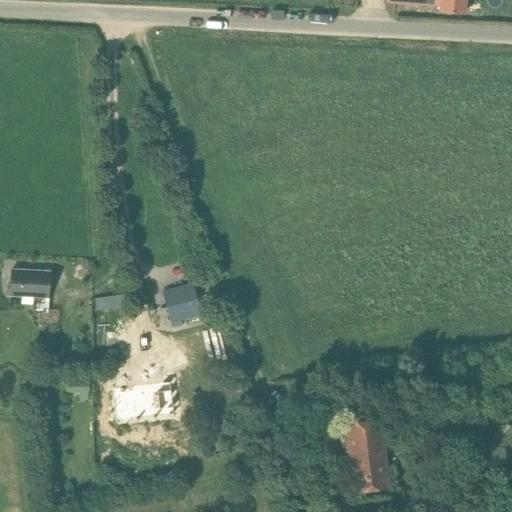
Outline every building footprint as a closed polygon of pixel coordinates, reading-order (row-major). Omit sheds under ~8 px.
[(466,0),(385,0),(385,2),(440,5),(440,11),(465,13),(466,0)] [(50,271),(12,269),(10,295),(48,297),(49,284),(50,271)] [(193,283),(163,292),(171,324),(202,315),(193,283)] [(66,393),(89,393),(89,376),(66,376),(66,393)] [(125,387),(131,426),(180,418),(174,379),(125,387)] [(354,492),(390,488),(381,420),(345,424),(354,492)] [(335,459),(331,428),(313,430),(317,461),(335,459)] [(172,435),(121,443),(127,482),(187,472),(185,457),(176,458),(172,435)]
